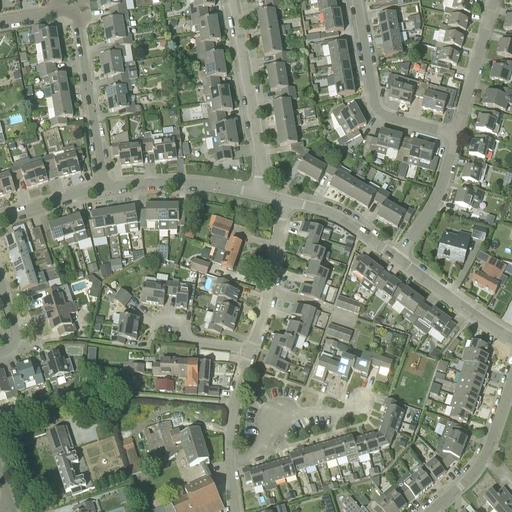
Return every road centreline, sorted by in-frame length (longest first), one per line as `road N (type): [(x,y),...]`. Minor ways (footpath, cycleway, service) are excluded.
road 1 (residential): [(103,186),(78,20),(67,12),(0,21)]
road 2 (residential): [(457,133),(376,110),(356,0)]
road 3 (residential): [(256,192),(258,146),(232,0)]
road 4 (residential): [(229,461),(258,452),(276,416),(358,412),(361,398)]
road 5 (residential): [(256,192),(179,182),(103,186)]
road 6 (residential): [(251,347),(271,283),(282,199)]
road 7 (residential): [(511,338),(396,257)]
road 8 (residential): [(396,257),(433,206),(457,133)]
road 9 (residential): [(457,133),(493,0)]
road 10 (residential): [(396,257),(332,213),(282,199)]
